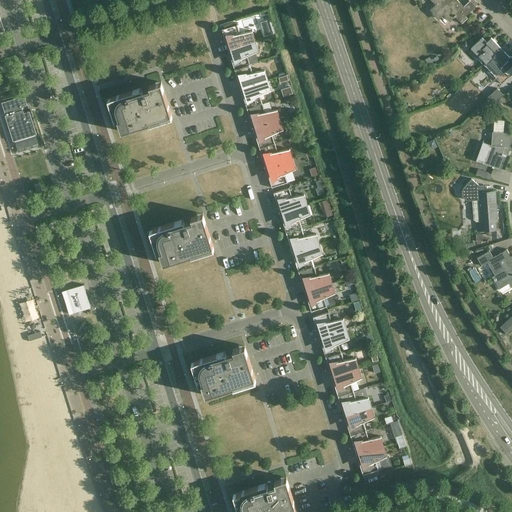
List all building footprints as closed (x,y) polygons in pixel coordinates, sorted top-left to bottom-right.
[(430,0),(435,5),(430,10),(438,18),(443,13),(450,20),(455,16),(462,23),(468,18),(465,16),(476,6),(470,0),(469,0),(463,6),(457,0),(430,0)] [(262,22),(266,36),(274,33),(270,20),(262,22)] [(227,49),(227,50),(255,40),(252,31),(240,33),(237,22),(236,22),(237,24),(222,29),(222,27),(221,27),(225,40),(227,40),(229,48),(227,49)] [(476,44),(472,48),(484,61),(482,63),(484,65),(483,65),(484,65),(497,52),(496,51),(500,47),(496,42),(497,42),(493,38),(488,43),(483,38),(476,44)] [(231,58),(234,69),(250,64),(247,55),(259,50),(255,40),(227,50),(230,49),(232,58),(231,58)] [(497,52),(484,65),(502,84),(511,73),(511,56),(511,55),(510,56),(507,53),(508,53),(507,53),(500,47),(496,51),(497,52)] [(239,88),(239,89),(268,80),(265,70),(253,72),(250,64),(234,69),(238,80),(239,79),(242,87),(239,88)] [(243,97),(247,108),(263,103),(260,95),(271,90),(268,80),(239,89),(240,89),(242,89),(245,97),(243,97)] [(112,99),(121,119),(119,119),(118,119),(122,131),(169,116),(169,115),(168,115),(168,113),(170,112),(170,114),(171,113),(168,102),(161,81),(149,85),(150,87),(151,89),(143,92),(142,89),(142,88),(111,97),(111,99),(112,99)] [(497,88),(486,98),(493,105),(504,94),(497,88)] [(25,97),(2,104),(5,111),(6,115),(17,112),(22,110),(21,106),(27,104),(25,97)] [(252,128),(280,119),(277,109),(265,111),(263,103),(247,108),(250,119),(251,118),(254,127),(252,128)] [(17,112),(6,115),(7,119),(14,140),(36,133),(29,112),(18,115),(17,112)] [(256,137),(259,147),(275,142),(272,134),(284,129),(280,119),(252,128),(254,128),(257,136),(256,137)] [(481,146),(476,160),(484,163),(492,166),(494,167),(494,166),(499,168),(500,167),(502,161),(504,155),(506,155),(506,154),(503,152),(505,146),(508,147),(509,133),(493,131),(492,140),(491,149),(490,149),(481,146)] [(264,167),(293,158),(290,148),(278,151),(275,142),(259,147),(263,158),(264,158),(267,166),(264,167)] [(293,158),(264,167),(264,168),(267,167),(270,176),(268,176),(272,188),(273,187),(272,187),(287,182),(287,183),(288,183),(285,173),(296,168),(293,158)] [(486,177),(488,172),(478,169),(476,174),(486,177)] [(480,186),(471,179),(463,188),(463,189),(462,190),(462,191),(462,192),(462,193),(463,195),(463,196),(464,198),(465,199),(466,199),(466,200),(468,200),(472,200),(473,219),(476,222),(477,230),(496,229),(496,220),(498,220),(496,190),(486,191),(485,185),(480,186)] [(279,213),(307,204),(304,194),(292,196),(289,187),(289,188),(274,192),(273,192),(277,204),(278,203),(281,212),(279,213)] [(283,221),(286,232),(302,227),(299,219),(310,214),(307,204),(279,213),(281,213),(284,221),(283,221)] [(153,229),(153,230),(162,250),(161,251),(160,251),(159,251),(163,263),(211,248),(211,247),(210,247),(209,245),(211,244),(212,246),(213,245),(203,213),(191,217),(191,218),(192,218),(192,221),(184,224),(183,221),(184,221),(183,219),(153,229)] [(291,252),(320,243),(317,233),(305,236),(302,227),(286,232),(290,243),(291,243),(293,251),(291,252)] [(295,261),(299,271),(314,266),(312,258),(323,253),(320,243),(291,252),(294,252),(296,260),(295,261)] [(493,256),(492,255),(489,250),(477,257),(482,266),(488,262),(495,275),(492,276),(495,281),(498,279),(501,285),(510,280),(511,283),(511,255),(511,256),(507,249),(493,256)] [(304,291),(332,282),(329,273),(317,275),(314,266),(299,271),(302,282),(303,282),(306,290),(304,291)] [(332,282),(304,291),(304,292),(306,291),(309,300),(308,300),(311,312),(312,311),(326,306),(326,307),(336,304),(332,294),(335,292),(332,282)] [(63,291),(70,313),(75,312),(91,307),(84,284),(68,289),(68,290),(63,291)] [(318,337),(347,328),(343,318),(331,320),(328,311),(328,312),(314,316),(313,316),(316,328),(318,327),(320,336),(318,337)] [(322,346),(326,356),(341,351),(339,343),(350,338),(347,328),(318,337),(321,337),(323,345),(322,346)] [(29,341),(31,346),(44,342),(42,336),(29,341)] [(194,361),(194,362),(195,363),(195,362),(204,382),(202,383),(202,382),(201,383),(205,395),(253,380),(252,379),(251,377),(253,376),(254,378),(255,377),(245,345),(233,349),(233,350),(234,353),(226,356),(225,353),(226,353),(225,352),(194,361)] [(330,376),(331,376),(359,367),(356,357),(344,360),(341,351),(326,356),(329,367),(330,367),(333,375),(330,376)] [(335,385),(338,396),(354,391),(351,382),(362,377),(359,367),(331,376),(331,377),(333,376),(336,384),(335,385)] [(373,384),(363,386),(364,392),(375,389),(373,384)] [(343,415),(343,416),(372,407),(368,397),(356,399),(354,391),(338,396),(341,406),(343,406),(345,414),(343,415)] [(347,424),(350,435),(366,430),(363,421),(375,416),(372,407),(343,416),(346,415),(348,424),(347,424)] [(355,455),(384,446),(381,436),(369,438),(366,430),(350,435),(354,446),(355,445),(358,454),(355,455)] [(407,446),(405,439),(398,441),(400,449),(407,446)] [(384,446),(355,455),(356,455),(358,455),(361,463),(359,463),(364,477),(364,475),(378,470),(379,473),(380,472),(379,470),(387,467),(384,457),(387,456),(384,446)] [(237,494),(245,511),(292,511),(294,511),(293,508),(295,508),(295,509),(297,509),(286,477),(274,481),(274,482),(275,482),(276,485),(268,487),(267,484),(267,483),(236,493),(237,494)]
